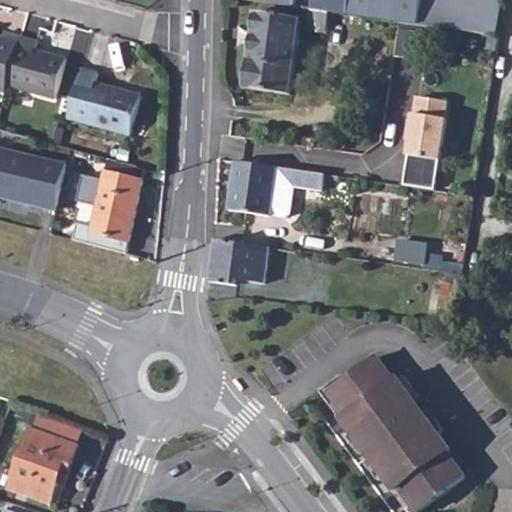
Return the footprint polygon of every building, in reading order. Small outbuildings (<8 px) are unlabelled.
[(248,0),(314,10),(339,14),(368,18),(421,27),(424,0),(248,0)] [(496,0),(424,0),(421,27),(498,37),(503,1),(496,0)] [(339,14),(314,10),(311,30),(331,34),(333,22),(337,22),(339,14)] [(261,13),(254,64),(299,70),(305,19),(261,13)] [(255,27),(242,24),(237,46),(251,49),(255,27)] [(0,94),(7,96),(9,89),(22,41),(6,37),(5,42),(0,40),(0,94)] [(22,41),(9,89),(58,102),(68,63),(37,55),(39,46),(22,41)] [(83,72),(71,120),(133,137),(143,98),(97,85),(99,76),(83,72)] [(449,121),(452,105),(423,99),(420,116),(416,115),(413,133),(416,133),(415,143),(412,157),(407,187),(439,192),(443,163),(451,122),(449,121)] [(0,130),(0,140),(14,145),(17,135),(0,130)] [(71,165),(2,149),(0,156),(0,193),(16,197),(15,201),(60,211),(71,165)] [(329,176),(240,162),(232,210),(276,217),(276,216),(289,218),(294,214),(298,187),(327,191),(329,176)] [(110,172),(91,244),(97,245),(129,253),(147,181),(110,172)] [(218,240),(214,282),(242,286),(243,280),(269,284),(274,248),(218,240)] [(402,244),(400,259),(428,262),(430,247),(402,244)] [(396,382),(378,357),(347,381),(330,393),(347,418),(343,420),(344,421),(354,434),(367,452),(370,456),(373,460),(387,478),(397,491),(398,492),(401,489),(418,511),(420,511),(436,501),(467,477),(448,454),(452,451),(441,436),(434,426),(425,433),(418,422),(422,418),(421,417),(414,405),(418,403),(402,382),(399,379),(396,382)] [(330,393),(347,381),(343,375),(320,392),(342,423),(344,421),(343,420),(347,418),(330,393)] [(402,382),(418,403),(423,399),(408,377),(402,382)] [(434,426),(441,436),(447,431),(431,410),(421,417),(422,418),(418,422),(425,433),(434,426)] [(35,430),(13,490),(54,505),(62,483),(68,486),(82,447),(35,430)] [(367,452),(354,434),(348,439),(362,457),(367,452)] [(387,478),(373,460),(367,464),(381,482),(387,478)] [(398,492),(397,491),(395,493),(408,511),(418,511),(401,489),(398,492)]
